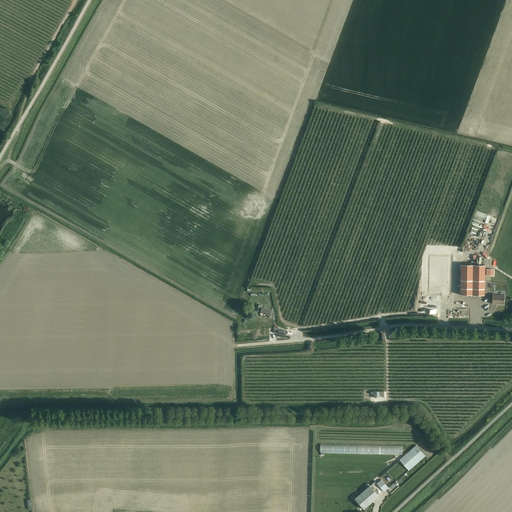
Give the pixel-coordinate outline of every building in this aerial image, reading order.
[(427,294),(450,295),(451,255),(428,255),(427,294)] [(461,265),(460,295),(484,295),(485,265),(461,265)] [(496,294),(492,294),(492,304),(504,304),(504,295),(496,295),(496,294)] [(275,312),(262,308),(260,312),(270,315),(269,317),(273,319),(275,312)] [(417,463),(425,456),(416,445),(407,453),(417,463)] [(384,492),(388,488),(381,480),(377,483),(384,492)] [(364,509),(379,496),(370,485),(358,495),(355,498),(355,499),(364,509)]
